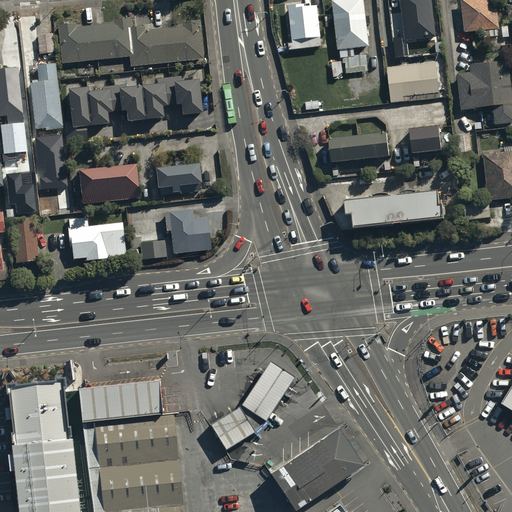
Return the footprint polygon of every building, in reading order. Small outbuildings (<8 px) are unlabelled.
[(362,0),(341,0),(329,2),(336,53),(368,49),(362,0)] [(429,0),(397,0),(403,43),(434,39),(429,0)] [(493,0),(464,0),(459,1),(463,35),(497,31),(493,0)] [(306,5),(286,7),(290,42),(319,38),(315,8),(307,9),(306,5)] [(73,25),(56,26),(60,64),(127,58),(123,20),(111,21),(111,26),(74,29),(73,25)] [(144,27),(125,29),(129,68),(202,61),(198,22),(180,24),(181,28),(144,31),(144,27)] [(38,34),(39,54),(55,53),(54,33),(38,34)] [(469,75),(455,77),(459,113),(490,109),(493,128),(511,125),(511,116),(505,63),(468,67),(469,75)] [(434,64),(386,70),(390,101),(438,95),(434,64)] [(39,85),(29,86),(35,133),(62,130),(54,66),(37,69),(39,85)] [(17,71),(0,72),(0,120),(22,118),(17,71)] [(198,84),(173,86),(175,109),(179,109),(180,119),(201,117),(198,84)] [(163,88),(141,90),(144,123),(162,122),(161,110),(165,110),(163,88)] [(141,91),(117,93),(119,115),(124,115),(125,125),(144,123),(141,91)] [(86,92),(67,94),(71,131),(89,129),(86,96),(86,92)] [(108,94),(86,96),(89,129),(107,127),(106,117),(110,116),(108,94)] [(24,123),(1,125),(4,154),(27,151),(24,123)] [(438,130),(410,133),(413,157),(441,154),(438,130)] [(476,133),(456,134),(457,153),(472,152),(471,141),(476,141),(476,133)] [(62,135),(35,138),(39,166),(44,165),(45,176),(40,177),(41,189),(68,186),(62,135)] [(387,135),(327,143),(330,168),(390,161),(387,135)] [(511,150),(480,154),(485,202),(511,199),(511,150)] [(176,168),(147,170),(150,201),(207,195),(204,165),(192,166),(191,159),(176,161),(176,168)] [(134,170),(78,175),(81,205),(137,200),(134,170)] [(32,171),(5,174),(9,203),(15,203),(17,214),(36,212),(32,171)] [(437,198),(345,209),(347,224),(352,223),(353,236),(440,225),(437,198)] [(192,209),(165,212),(167,230),(172,230),(174,253),(211,248),(207,216),(193,218),(192,209)] [(33,218),(9,221),(14,266),(38,264),(33,218)] [(85,219),(67,221),(71,264),(124,259),(121,226),(86,230),(85,219)] [(165,233),(140,236),(143,259),(167,256),(165,233)] [(246,396),(241,404),(239,406),(231,411),(219,418),(210,424),(226,449),(234,444),(246,437),(255,431),(266,420),(271,413),(279,400),(288,387),(295,376),(270,360),(262,371),(254,385),(246,396)] [(161,378),(80,387),(84,420),(165,412),(161,378)] [(57,382),(6,386),(11,440),(61,436),(57,382)] [(511,382),(499,403),(511,410),(511,382)] [(180,511),(168,415),(82,426),(92,511),(180,511)] [(357,467),(333,430),(270,470),(294,507),(357,467)] [(77,511),(71,440),(11,446),(17,511),(77,511)] [(346,511),(338,500),(323,511),(346,511)]
